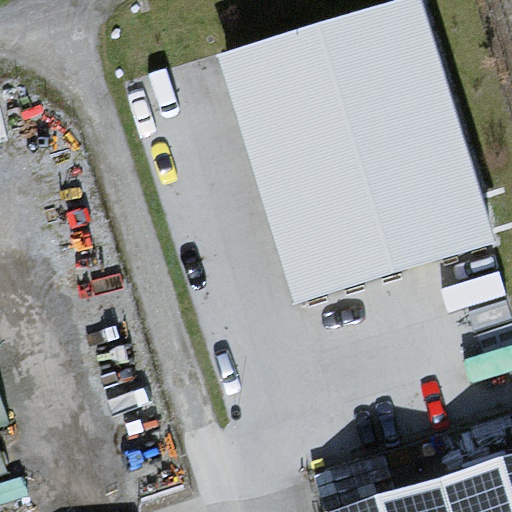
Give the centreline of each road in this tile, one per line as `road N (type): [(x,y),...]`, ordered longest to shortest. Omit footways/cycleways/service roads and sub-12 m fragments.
road 1 (track): [(225,511),(67,6),(0,26)]
road 2 (track): [(97,511),(71,461),(0,209)]
